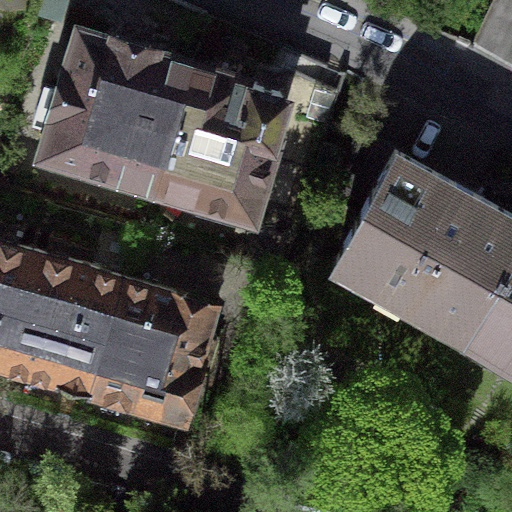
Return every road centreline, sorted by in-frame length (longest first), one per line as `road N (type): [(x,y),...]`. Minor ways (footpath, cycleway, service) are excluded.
road 1 (residential): [(248,0),(511,122)]
road 2 (residential): [(0,439),(242,511)]
